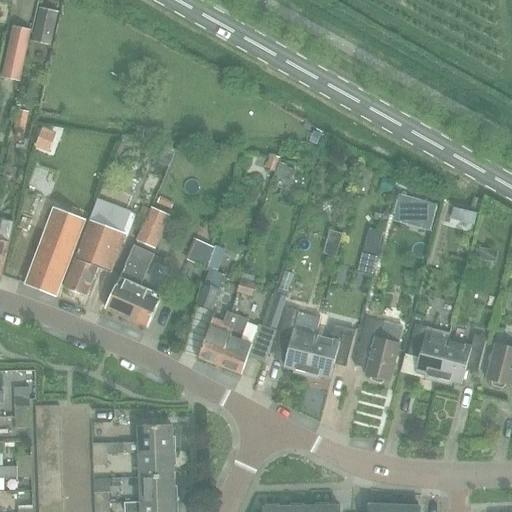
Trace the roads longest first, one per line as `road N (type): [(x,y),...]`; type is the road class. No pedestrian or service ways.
road 1 (secondary): [(511,189),(163,0)]
road 2 (residential): [(266,427),(62,319),(0,305)]
road 3 (residential): [(458,476),(368,463),(266,427)]
